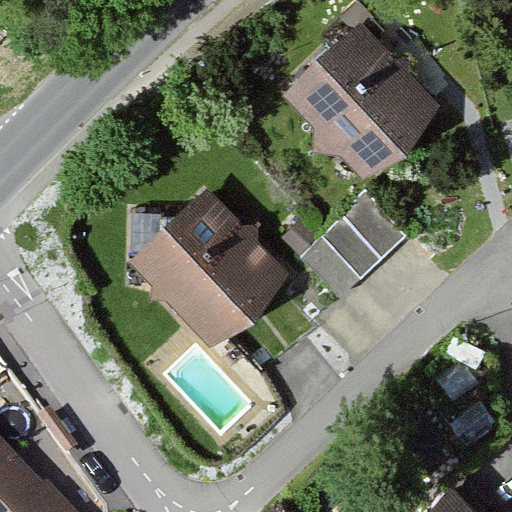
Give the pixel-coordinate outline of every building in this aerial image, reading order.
[(445,100),(360,16),(285,92),(370,175),(445,100)] [(292,278),(212,185),(131,254),(212,347),(292,278)] [(407,236),(369,196),(307,255),(345,295),(407,236)] [(73,511),(0,435),(0,511),(73,511)] [(482,511),(459,484),(425,511),(482,511)]
